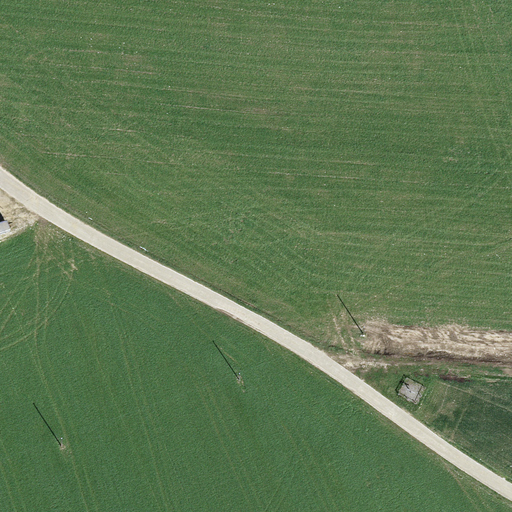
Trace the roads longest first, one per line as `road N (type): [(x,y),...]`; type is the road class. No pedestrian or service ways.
road 1 (track): [(511,497),(315,359),(0,183)]
road 2 (track): [(315,359),(511,376)]
